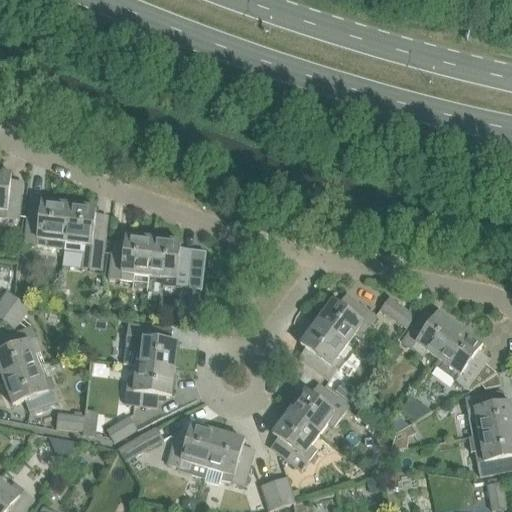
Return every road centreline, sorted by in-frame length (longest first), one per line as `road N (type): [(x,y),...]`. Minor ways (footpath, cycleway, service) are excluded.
road 1 (trunk): [(100,0),(376,98),(511,131)]
road 2 (residential): [(0,140),(121,195),(324,259)]
road 3 (trunk): [(511,80),(242,0)]
road 4 (residential): [(511,307),(324,259)]
road 5 (residential): [(254,351),(268,378),(243,407),(214,398),(206,380),(210,361)]
